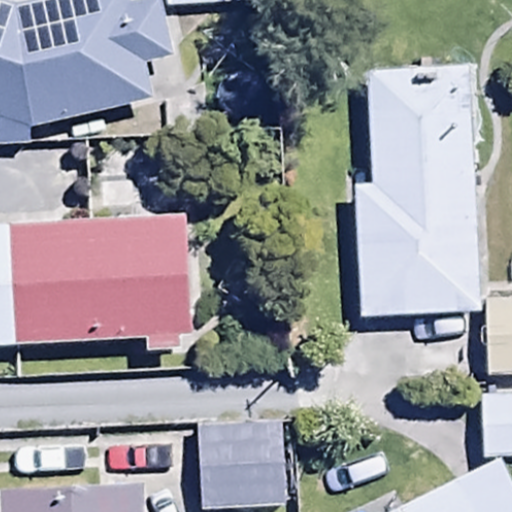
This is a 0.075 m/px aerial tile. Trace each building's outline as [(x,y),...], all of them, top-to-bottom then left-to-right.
[(142,0),(125,4),(124,0),(96,0),(21,16),(0,8),(0,154),(30,156),(31,139),(155,111),(150,74),(175,68),(163,8),(153,10),(151,0),(142,0)] [(257,0),(167,0),(169,15),(258,10),(257,0)] [(482,324),(470,77),(370,82),(373,197),(357,198),(364,329),(482,324)] [(0,240),(0,361),(202,350),(195,229),(0,240)] [(511,307),(487,307),(488,385),(511,384),(511,307)] [(210,443),(212,511),(312,511),(309,439),(210,443)] [(511,511),(511,468),(420,511),(511,511)] [(152,511),(150,486),(15,496),(16,511),(152,511)]
